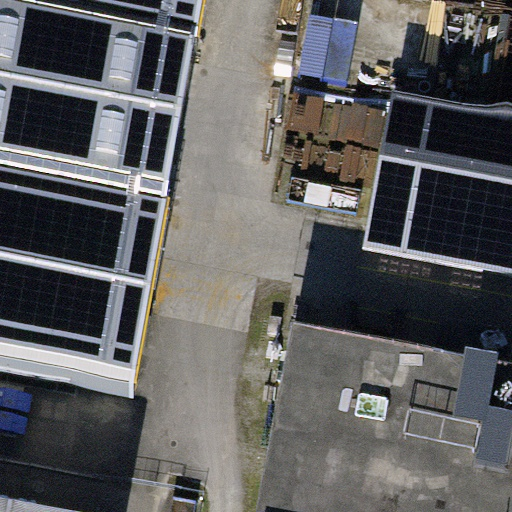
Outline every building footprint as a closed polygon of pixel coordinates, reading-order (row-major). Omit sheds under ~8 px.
[(0,0),(0,3),(212,38),(217,0),(0,0)] [(0,179),(184,209),(212,38),(0,3),(0,179)] [(511,4),(500,104),(511,104),(511,4)] [(511,135),(400,115),(374,253),(511,279),(511,135)] [(0,368),(154,393),(184,209),(0,179),(0,368)] [(511,511),(511,392),(302,354),(272,511),(511,511)]
